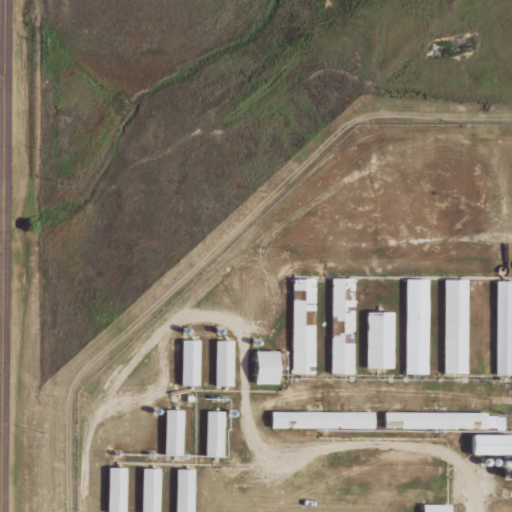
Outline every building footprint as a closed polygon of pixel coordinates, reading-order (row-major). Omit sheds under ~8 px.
[(291,277),(314,277),(314,372),(291,372),(291,277)] [(329,373),(330,277),(353,277),(352,373),(329,373)] [(443,278),(467,278),(469,375),(444,375),(443,278)] [(494,280),(511,280),(511,376),(496,376),(494,280)] [(404,281),(428,281),(426,377),(402,377),(404,281)] [(363,312),(391,312),(389,370),(365,370),(363,312)] [(196,387),(197,338),(177,338),(177,387),(196,387)] [(229,389),(212,389),(213,341),(230,341),(229,389)] [(279,385),(280,352),(256,351),(255,384),(279,385)] [(162,409),(179,409),(178,457),(161,456),(162,409)] [(220,456),(201,457),(201,410),(220,410),(220,456)] [(269,427),(269,411),(374,412),(374,427),(269,427)] [(383,412),(382,429),(487,429),(486,418),(486,412),(383,412)] [(498,417),(498,428),(487,429),(486,418),(498,417)] [(468,454),(509,455),(509,437),(468,436),(468,454)] [(122,511),(122,466),(103,466),(102,511),(122,511)] [(156,511),(157,467),(138,466),(137,511),(156,511)] [(191,511),(192,468),(170,467),(169,511),(191,511)]
